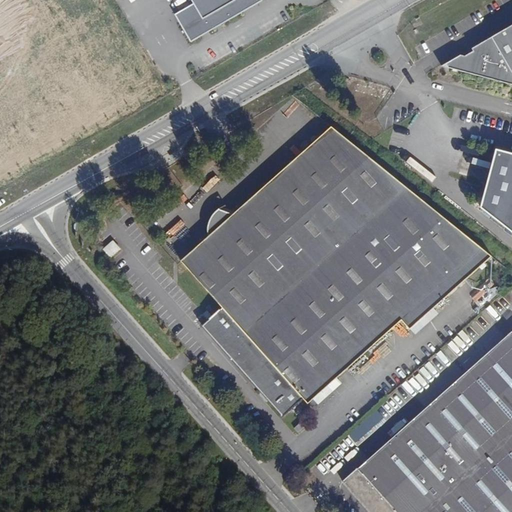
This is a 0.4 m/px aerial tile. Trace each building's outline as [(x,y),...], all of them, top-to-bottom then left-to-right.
[(192,0),(194,4),(175,14),(190,42),(264,2),(262,0),(192,0)] [(511,25),(472,48),(474,51),(465,55),(461,55),(449,61),(448,66),(443,65),(442,66),(511,83),(511,25)] [(356,92),(388,96),(390,87),(357,83),(356,92)] [(0,125),(12,121),(7,109),(2,111),(0,104),(0,125)] [(332,127),(233,214),(219,209),(215,212),(209,222),(208,229),(209,236),(180,261),(222,307),(221,309),(220,308),(210,318),(209,319),(211,322),(207,325),(218,337),(216,339),(215,340),(216,341),(216,340),(217,339),(284,415),(283,415),(283,416),(284,417),(304,399),(308,404),(402,320),(410,329),(492,256),(332,127)] [(511,152),(497,149),(481,208),(511,232),(511,152)] [(172,234),(184,224),(180,220),(168,230),(172,234)] [(120,248),(113,241),(104,249),(110,256),(120,248)] [(218,337),(207,325),(205,327),(216,339),(218,337)] [(511,511),(511,331),(367,460),(371,464),(367,467),(364,463),(359,468),(358,468),(343,481),(370,511),(511,511)] [(216,340),(283,415),(284,415),(217,339),(216,340)] [(385,401),(377,409),(384,416),(392,409),(385,401)]
